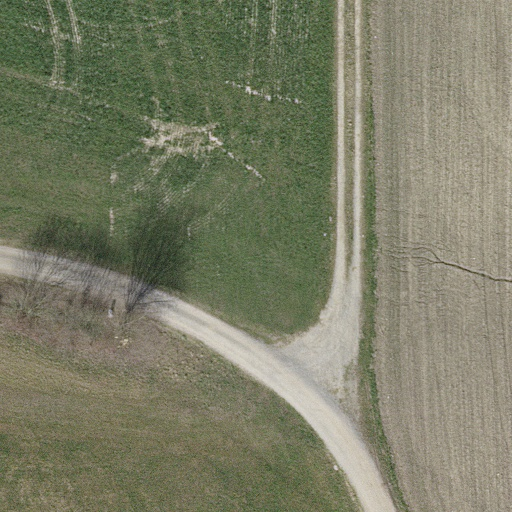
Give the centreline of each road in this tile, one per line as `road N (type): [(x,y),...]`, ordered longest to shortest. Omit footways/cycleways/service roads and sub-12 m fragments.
road 1 (track): [(334,388),(344,0)]
road 2 (track): [(0,259),(334,388)]
road 3 (track): [(334,388),(385,511)]
